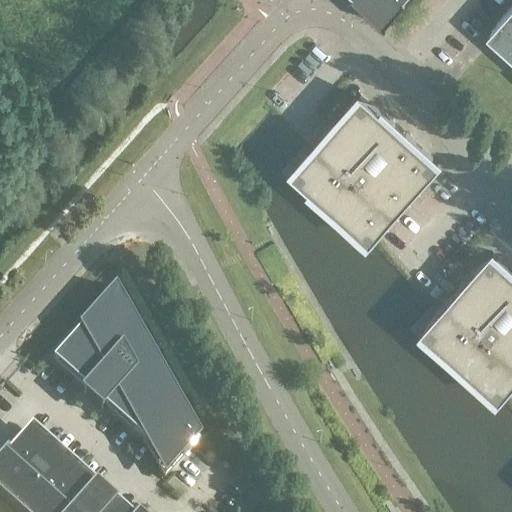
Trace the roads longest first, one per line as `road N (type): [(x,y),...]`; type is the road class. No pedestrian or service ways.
road 1 (unclassified): [(341,511),(182,228),(144,175)]
road 2 (unclassified): [(0,336),(144,175)]
road 3 (unclassified): [(144,175),(275,26)]
road 4 (unclassified): [(399,71),(330,12),(309,7),(275,26)]
road 5 (unclassified): [(487,183),(399,71)]
